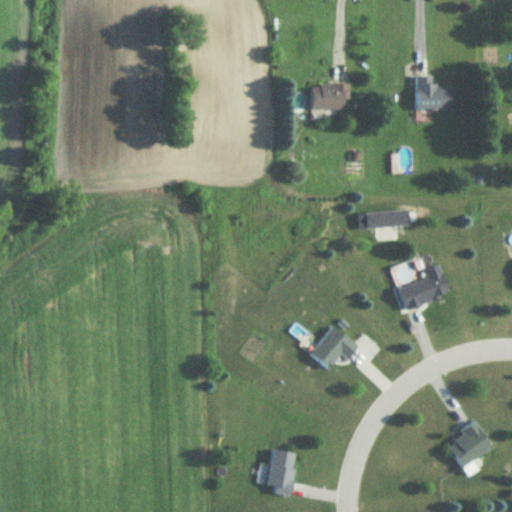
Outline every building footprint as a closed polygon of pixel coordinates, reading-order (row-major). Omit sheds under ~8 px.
[(414,111),(451,111),(451,87),(431,87),(431,77),(414,77),(414,111)] [(310,110),(347,110),(347,85),(310,85),(310,110)] [(396,297),(402,313),(440,298),(432,278),(408,287),(410,292),(396,297)] [(327,369),(338,353),(346,360),(356,346),(329,327),(308,356),(327,369)] [(459,427),(461,438),(450,439),(453,463),(486,459),(481,424),(459,427)] [(290,496),(294,454),(269,451),(265,493),(290,496)]
